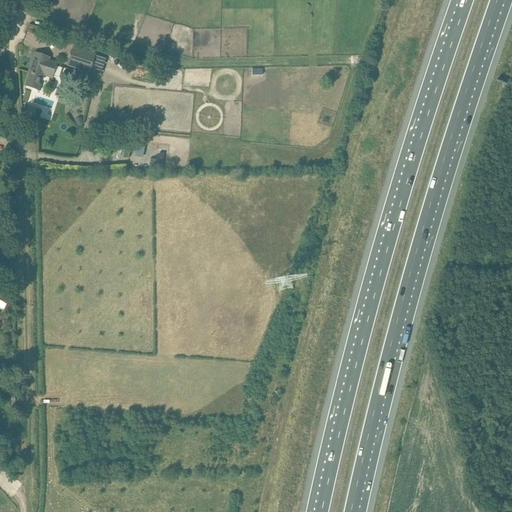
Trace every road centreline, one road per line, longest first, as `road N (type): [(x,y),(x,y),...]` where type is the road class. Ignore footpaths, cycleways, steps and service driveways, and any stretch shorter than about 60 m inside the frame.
road 1 (motorway): [(351,511),(418,241),(498,0)]
road 2 (motorway): [(468,0),(391,232),(321,511)]
road 3 (track): [(7,19),(25,286),(21,491)]
